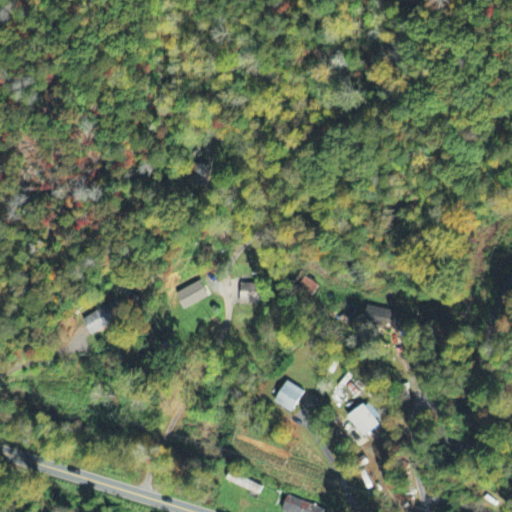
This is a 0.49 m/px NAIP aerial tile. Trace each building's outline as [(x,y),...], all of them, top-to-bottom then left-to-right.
[(192,185),(209,189),(213,169),(196,165),(192,185)] [(184,312),(208,299),(199,282),(175,295),(184,312)] [(240,306),(263,307),(263,286),(241,285),(240,306)] [(82,321),(92,337),(125,317),(115,301),(82,321)] [(397,333),(401,315),(369,307),(364,325),(397,333)] [(292,415),(305,393),(287,383),(274,404),(292,415)] [(381,424),(365,405),(348,419),(364,438),(381,424)] [(262,487),(229,475),(226,484),(259,496),(262,487)] [(322,511),(323,510),(286,498),(282,511),(322,511)]
